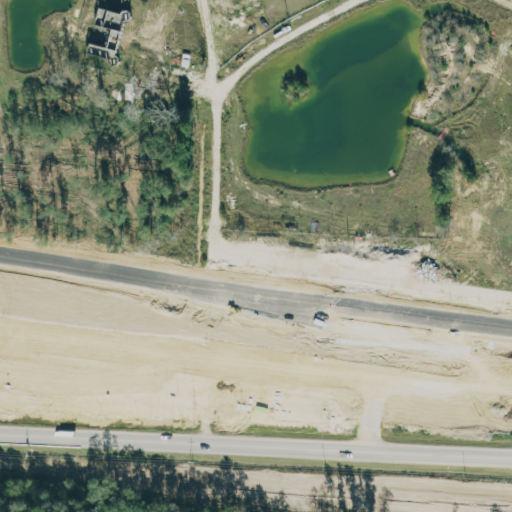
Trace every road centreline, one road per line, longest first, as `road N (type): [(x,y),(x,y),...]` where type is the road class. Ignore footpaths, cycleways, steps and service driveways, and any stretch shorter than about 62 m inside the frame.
road 1 (motorway): [(511,406),(0,329)]
road 2 (motorway): [(0,374),(511,450)]
road 3 (secondary): [(511,331),(0,260)]
road 4 (motorway): [(0,445),(511,466)]
road 5 (secondary): [(0,454),(442,511)]
road 6 (motorway): [(511,368),(137,280)]
